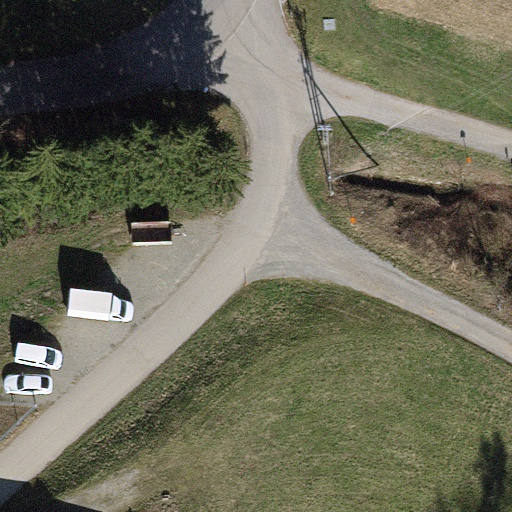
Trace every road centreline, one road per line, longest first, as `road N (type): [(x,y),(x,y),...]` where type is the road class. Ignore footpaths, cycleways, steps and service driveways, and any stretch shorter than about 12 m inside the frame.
road 1 (residential): [(208,9),(270,74),(268,229),(0,488)]
road 2 (track): [(511,341),(361,282),(268,229)]
road 3 (track): [(270,74),(511,153)]
road 4 (residential): [(208,9),(173,44),(131,69),(0,94)]
